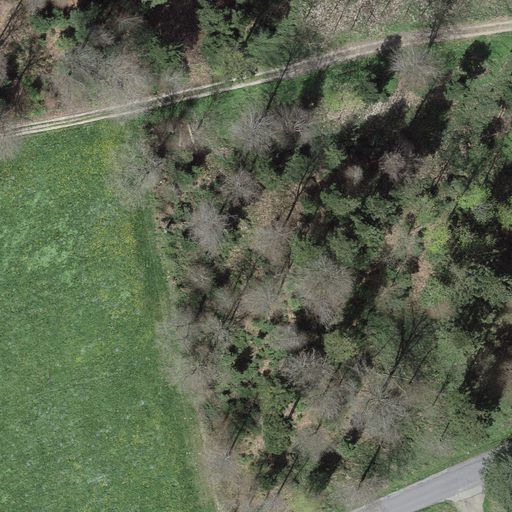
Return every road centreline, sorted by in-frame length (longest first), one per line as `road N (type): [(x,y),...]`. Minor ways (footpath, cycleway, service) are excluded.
road 1 (track): [(0,135),(511,27)]
road 2 (unclassified): [(511,458),(381,511)]
